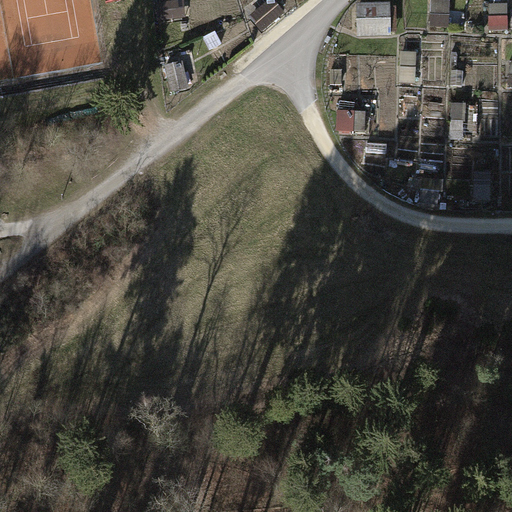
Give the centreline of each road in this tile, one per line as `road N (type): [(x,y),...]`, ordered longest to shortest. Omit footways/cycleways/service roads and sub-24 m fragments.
road 1 (track): [(270,57),(342,167),(381,205),(421,221),(511,226)]
road 2 (residential): [(336,0),(162,146)]
road 3 (track): [(162,146),(0,275)]
